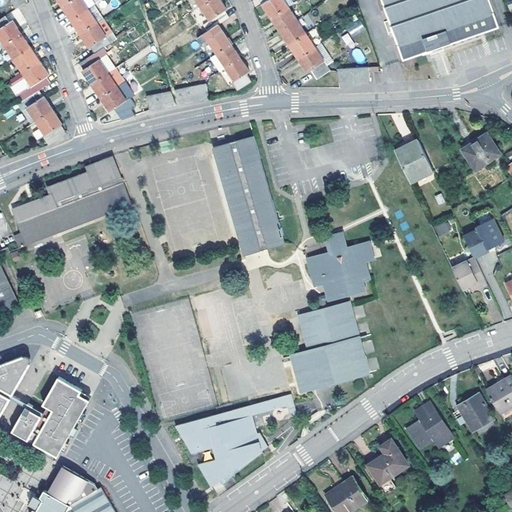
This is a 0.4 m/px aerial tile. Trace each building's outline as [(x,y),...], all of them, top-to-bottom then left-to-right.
[(27,0),(11,0),(17,9),(28,1),(27,0)] [(92,0),(73,0),(63,7),(66,10),(72,19),(95,4),(92,0)] [(204,24),(208,31),(219,24),(229,18),(224,11),(227,9),(221,0),(212,0),(201,7),(210,20),(204,24)] [(263,0),(265,2),(263,3),(269,13),(272,17),(289,6),(284,0),(263,0)] [(488,0),(383,0),(403,59),(435,48),(497,26),(488,0)] [(78,28),(81,34),(104,18),(95,4),(72,19),(78,28)] [(281,31),(298,20),(289,6),(272,17),(281,31)] [(0,37),(5,45),(22,34),(13,21),(10,22),(6,16),(0,19),(0,37)] [(94,53),(103,47),(117,38),(104,18),(81,34),(94,53)] [(286,39),(290,44),(307,33),(298,20),(281,31),(286,39)] [(360,20),(346,28),(351,35),(364,28),(360,20)] [(208,31),(198,38),(201,44),(208,39),(217,54),(232,44),(219,24),(208,31)] [(299,58),(316,47),(307,33),(290,44),(293,49),(299,58)] [(5,45),(14,59),(31,48),(22,34),(5,45)] [(316,47),(327,64),(333,61),(322,43),(316,47)] [(211,58),(220,72),(227,67),(241,58),(235,48),(232,44),(217,54),(211,58)] [(88,78),(92,84),(109,72),(116,68),(103,47),(94,53),(81,62),(85,69),(83,70),(88,78)] [(331,69),(327,64),(316,47),(299,58),(308,72),(311,70),(317,79),(331,69)] [(24,72),(40,61),(39,59),(31,48),(14,59),(24,72)] [(361,48),(353,51),(356,63),(364,60),(361,48)] [(241,58),(227,67),(235,80),(232,82),(237,90),(251,80),(247,73),(250,71),(241,58)] [(49,75),(40,61),(24,72),(10,81),(10,84),(17,95),(19,95),(23,101),(40,89),(51,82),(47,76),(49,75)] [(353,67),(346,68),(346,83),(354,83),(353,67)] [(369,67),(361,67),(361,82),(370,82),(369,67)] [(116,68),(109,72),(118,86),(125,81),(116,68)] [(101,97),(118,86),(109,72),(92,84),(101,97)] [(131,85),(127,80),(125,81),(118,86),(101,97),(110,111),(112,109),(117,117),(134,105),(124,90),(131,85)] [(209,97),(206,83),(198,85),(201,99),(209,97)] [(201,99),(198,85),(191,87),(194,100),(201,99)] [(194,100),(191,87),(184,88),(186,102),(194,100)] [(186,102),(184,88),(175,90),(180,103),(186,102)] [(50,105),(40,89),(23,101),(19,104),(23,110),(27,107),(36,121),(53,110),(50,105)] [(164,106),(176,104),(171,91),(162,93),(164,106)] [(164,106),(162,93),(154,94),(157,108),(164,106)] [(157,108),(154,94),(146,96),(149,109),(157,108)] [(27,107),(23,110),(32,124),(36,121),(27,107)] [(62,123),(53,110),(36,121),(45,135),(44,136),(49,144),(66,133),(61,124),(62,123)] [(462,149),(475,170),(501,153),(487,132),(462,149)] [(254,137),(215,149),(245,254),(284,243),(283,237),(284,236),(282,229),(280,229),(254,137)] [(434,172),(418,139),(410,143),(412,148),(398,155),(411,183),(434,172)] [(410,143),(395,150),(398,155),(412,148),(410,143)] [(37,207),(16,215),(27,244),(131,204),(114,156),(88,165),(90,170),(49,185),(52,194),(34,201),(37,207)] [(435,197),(439,205),(445,202),(441,194),(435,197)] [(37,207),(34,201),(14,209),(16,215),(37,207)] [(478,228),(464,234),(474,257),(489,250),(488,248),(487,245),(492,243),(493,245),(504,240),(490,210),(476,216),(480,224),(477,226),(478,228)] [(434,227),(439,237),(452,230),(447,220),(434,227)] [(366,241),(345,246),(341,231),(323,236),(327,251),(306,256),(305,257),(313,285),(321,283),(323,283),(323,281),(343,275),(346,285),(360,281),(368,279),(362,259),(371,257),(366,241)] [(452,268),(462,288),(470,284),(477,281),(479,286),(486,282),(474,257),(452,268)] [(0,313),(19,304),(0,263),(0,313)] [(362,289),(360,281),(346,285),(343,275),(323,281),(323,283),(321,283),(321,284),(322,289),(323,292),(325,294),(325,295),(317,297),(321,310),(324,309),(327,308),(329,308),(327,300),(362,289)] [(479,286),(477,281),(470,284),(472,289),(479,286)] [(302,391),(310,389),(309,384),(326,380),(327,384),(337,382),(371,372),(352,302),(329,308),(327,308),(328,311),(325,312),(324,309),(321,310),(301,316),(310,350),(293,355),(302,391)] [(41,309),(35,312),(37,318),(44,315),(41,309)] [(0,416),(11,398),(0,392),(0,387),(4,381),(16,389),(30,365),(23,356),(0,364),(0,416)] [(511,375),(487,390),(500,413),(511,406),(511,375)] [(59,377),(49,393),(59,399),(42,428),(37,425),(39,422),(28,415),(31,410),(26,407),(12,431),(23,438),(57,457),(60,451),(63,447),(77,422),(90,401),(80,395),(82,391),(59,377)] [(309,384),(310,389),(327,384),(326,380),(309,384)] [(4,381),(0,387),(0,392),(11,398),(16,389),(4,381)] [(480,392),(458,405),(473,431),(495,418),(480,392)] [(59,399),(49,393),(43,404),(47,407),(42,417),(31,410),(28,415),(39,422),(37,425),(42,428),(59,399)] [(292,394),(281,397),(286,405),(295,420),(298,417),(292,394)] [(281,397),(250,405),(253,415),(286,405),(281,397)] [(453,437),(431,402),(424,406),(429,414),(422,419),(409,428),(421,447),(435,438),(440,446),(453,437)] [(199,464),(212,487),(220,481),(263,450),(261,444),(258,433),(253,415),(250,405),(177,425),(195,453),(214,448),(217,460),(199,464)] [(429,414),(424,406),(418,411),(422,419),(429,414)] [(260,432),(258,433),(261,444),(263,450),(269,446),(265,440),(260,432)] [(371,464),(382,482),(408,465),(392,440),(388,442),(383,446),(387,453),(384,455),(371,464)] [(263,450),(220,481),(222,485),(263,452),(263,450)] [(66,511),(69,508),(74,505),(78,511),(117,511),(103,486),(99,488),(95,485),(96,483),(64,465),(53,483),(55,483),(50,491),(46,489),(42,495),(45,498),(44,498),(36,494),(33,499),(31,503),(39,508),(39,509),(35,508),(32,511),(66,511)] [(327,494),(338,511),(348,511),(368,499),(353,476),(327,494)]
